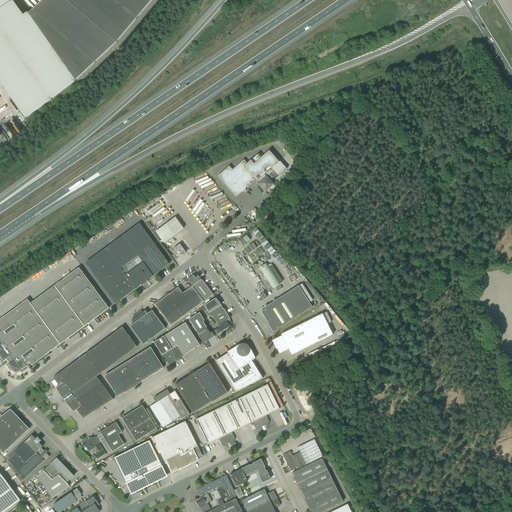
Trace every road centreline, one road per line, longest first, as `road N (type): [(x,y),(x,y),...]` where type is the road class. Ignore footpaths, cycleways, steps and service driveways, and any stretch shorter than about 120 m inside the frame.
road 1 (motorway): [(31,212),(215,118),(400,44),(468,5)]
road 2 (motorway): [(31,212),(348,0)]
road 3 (motorway): [(308,0),(0,208)]
road 4 (motorway): [(224,0),(132,97),(0,200)]
road 5 (unclassified): [(17,388),(198,254)]
road 6 (unclassified): [(60,444),(249,325)]
road 7 (unclassified): [(265,441),(290,429),(294,418),(249,325)]
